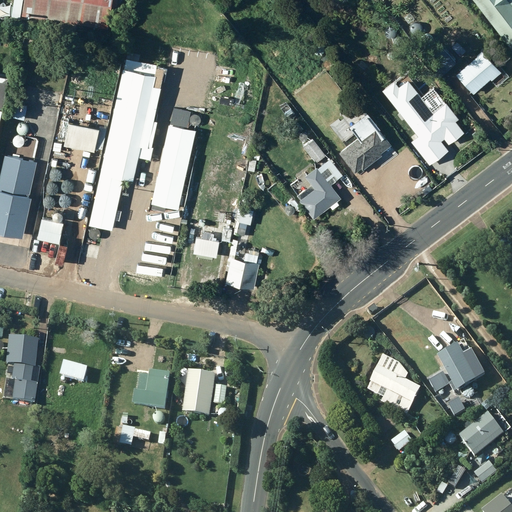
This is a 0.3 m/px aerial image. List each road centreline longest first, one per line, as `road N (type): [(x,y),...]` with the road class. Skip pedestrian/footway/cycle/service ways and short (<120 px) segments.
road 1 (residential): [(0,279),(256,330),(297,351)]
road 2 (secondary): [(511,166),(366,278),(297,351)]
road 3 (unclassified): [(388,511),(285,377)]
road 4 (secondary): [(285,377),(252,511)]
